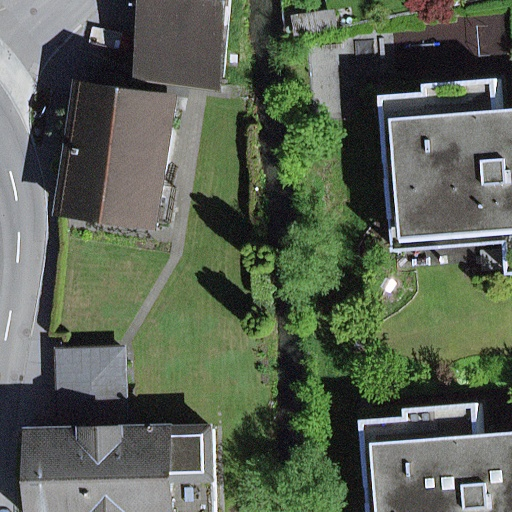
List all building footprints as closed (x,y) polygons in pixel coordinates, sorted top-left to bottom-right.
[(157,0),(152,75),(224,85),(231,0),(157,0)] [(511,111),(504,112),(502,80),(430,86),(430,94),(386,97),(396,220),(440,217),(442,238),(489,234),(490,246),(510,245),(511,269),(511,111)] [(164,186),(178,97),(90,83),(69,212),(158,226),(158,223),(164,186)] [(158,223),(173,225),(179,188),(164,186),(158,223)] [(398,253),(490,246),(489,234),(442,238),(440,217),(396,220),(398,253)] [(128,422),(126,351),(63,353),(65,423),(128,422)] [(511,511),(511,434),(485,437),(483,405),(411,410),(411,418),(367,422),(374,511),(511,511)] [(42,511),(217,511),(215,430),(40,435),(42,511)]
